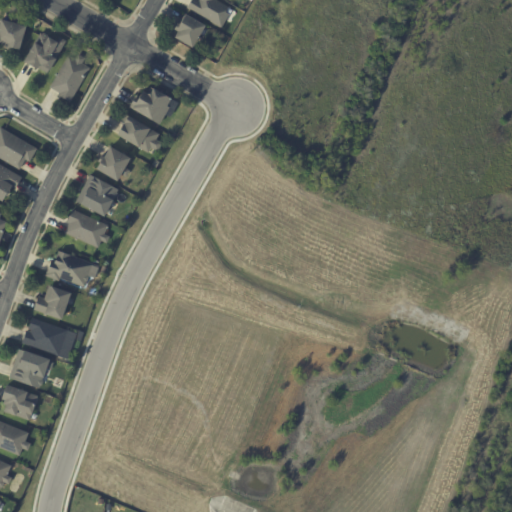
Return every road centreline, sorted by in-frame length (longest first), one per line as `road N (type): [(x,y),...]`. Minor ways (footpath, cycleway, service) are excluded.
road 1 (residential): [(235,105),(127,287),(49,511)]
road 2 (residential): [(156,0),(72,138),(0,306)]
road 3 (residential): [(52,0),(235,105)]
